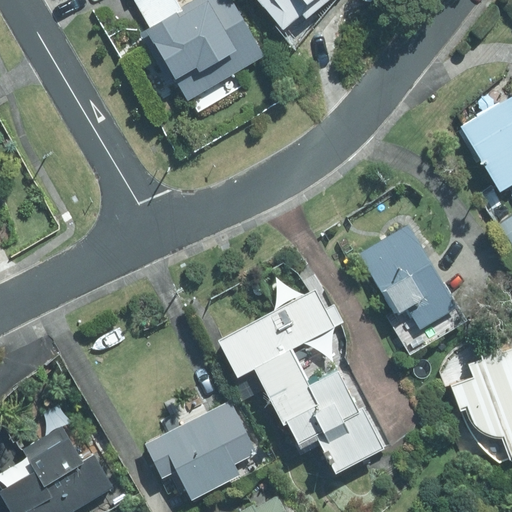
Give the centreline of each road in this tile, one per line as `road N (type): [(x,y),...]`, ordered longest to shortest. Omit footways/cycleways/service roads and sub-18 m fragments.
road 1 (residential): [(452,0),(380,91),(305,164),(155,233)]
road 2 (residential): [(14,0),(155,233)]
road 3 (residential): [(155,233),(0,313)]
